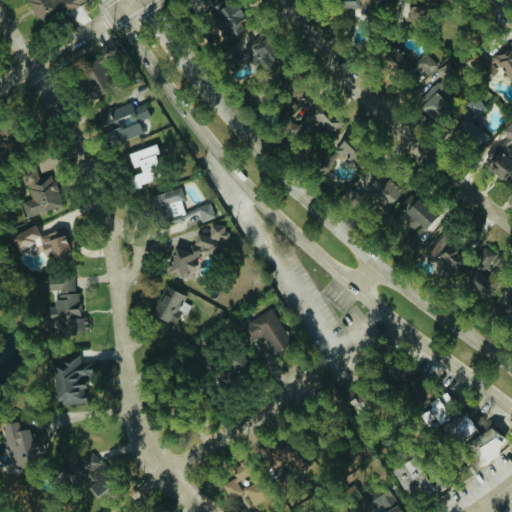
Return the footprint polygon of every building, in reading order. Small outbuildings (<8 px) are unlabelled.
[(58,0),(23,0),(35,23),(64,8),(66,11),(84,2),(82,0),(58,0)] [(212,1),(212,34),(241,34),(241,12),(235,12),(235,0),(212,1)] [(349,0),(334,0),(334,9),(351,9),(351,15),(366,14),(366,7),(375,7),(375,0),(349,0)] [(264,70),(277,56),(246,27),(218,57),(231,69),(246,54),(264,70)] [(117,55),(108,42),(94,51),(100,61),(75,77),(90,100),(112,86),(99,67),(117,55)] [(488,64),(473,49),(462,61),(488,86),(500,73),(502,75),(511,64),(511,48),(507,44),(488,64)] [(435,69),(443,83),(454,77),(445,63),(435,69)] [(438,86),(428,77),(408,99),(435,124),(449,109),(432,93),(438,86)] [(294,138),(302,121),(331,136),(339,121),(285,94),(269,126),(294,138)] [(94,115),(105,146),(140,134),(135,121),(147,117),(142,104),(129,109),(127,103),(94,115)] [(474,131),(461,120),(452,129),(466,141),(474,131)] [(511,160),(511,136),(501,136),(501,149),(485,149),(485,178),(511,177),(511,160)] [(125,153),(131,173),(125,174),(129,188),(159,179),(152,155),(156,154),(153,145),(125,153)] [(371,167),(352,187),(380,213),(399,192),(371,167)] [(58,208),(51,175),(35,178),(34,175),(21,178),(26,200),(19,201),(22,216),(58,208)] [(208,204),(181,211),(178,201),(182,200),(178,187),(145,197),(150,214),(158,211),(162,226),(196,216),(198,222),(212,218),(208,204)] [(434,215),(407,194),(395,208),(407,218),(401,226),(407,231),(395,245),(408,255),(418,243),(414,241),(434,215)] [(164,275),(179,278),(180,273),(191,275),(194,253),(220,257),(224,226),(208,224),(206,236),(192,234),(190,248),(169,245),(164,275)] [(68,258),(59,229),(35,236),(32,227),(8,234),(14,255),(28,251),(26,247),(37,244),(41,259),(48,256),(50,263),(68,258)] [(461,266),(444,238),(423,250),(441,278),(461,266)] [(486,298),(497,280),(483,272),(493,254),(482,247),(460,282),(486,298)] [(76,320),(73,275),(47,277),(49,308),(42,308),(43,322),(76,320)] [(183,297),(162,286),(148,315),(171,326),(178,312),(176,311),(183,297)] [(260,335),(269,354),(288,344),(270,309),(236,326),(244,343),(260,335)] [(233,378),(248,369),(239,354),(224,363),(233,378)] [(402,357),(378,371),(393,396),(400,391),(409,406),(425,397),(402,357)] [(82,403),(80,388),(89,388),(87,363),(77,363),(77,359),(65,360),(66,367),(49,369),(52,406),(82,403)] [(424,402),(427,409),(417,414),(423,428),(455,414),(445,393),(424,402)] [(474,431),(463,413),(439,427),(450,445),(474,431)] [(39,440),(27,442),(25,429),(15,430),(14,422),(0,424),(6,464),(32,460),(31,454),(41,452),(39,440)] [(502,443),(484,427),(467,445),(478,455),(470,463),(478,470),(502,443)] [(271,479),(284,474),(286,479),(311,469),(306,458),(294,463),(284,441),(260,451),(271,479)] [(88,485),(85,478),(100,471),(93,456),(63,470),(73,492),(88,485)] [(231,478),(219,485),(227,499),(240,492),(234,482),(246,476),(238,463),(227,470),(231,478)] [(408,503),(430,490),(414,464),(403,470),(400,465),(390,472),(408,503)] [(250,506),(265,499),(255,480),(241,487),(250,506)] [(128,511),(117,503),(109,511),(128,511)]
